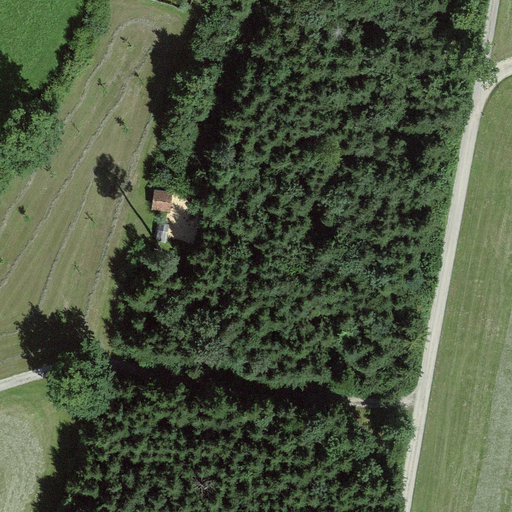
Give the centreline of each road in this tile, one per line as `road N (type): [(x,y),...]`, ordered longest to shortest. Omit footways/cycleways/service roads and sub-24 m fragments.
road 1 (track): [(492,0),(402,511)]
road 2 (track): [(0,388),(112,365),(421,406)]
